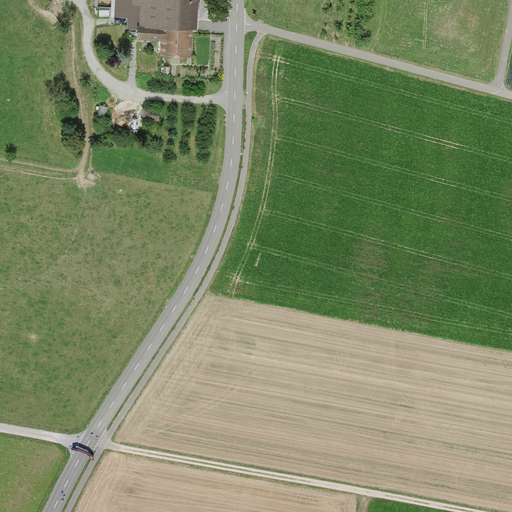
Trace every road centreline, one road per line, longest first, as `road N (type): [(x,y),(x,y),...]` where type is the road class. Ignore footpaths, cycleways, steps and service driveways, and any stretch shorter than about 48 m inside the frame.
road 1 (tertiary): [(51,511),(214,225),(229,149),(236,0)]
road 2 (track): [(0,426),(465,511)]
road 3 (track): [(496,90),(257,28)]
